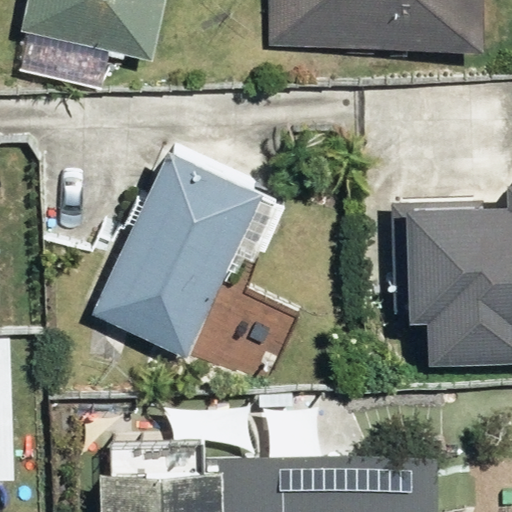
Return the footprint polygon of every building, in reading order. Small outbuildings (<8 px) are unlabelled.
[(39,0),(36,18),(169,44),(177,0),(39,0)] [(278,0),(277,33),(505,23),(505,0),(278,0)] [(272,246),(309,164),(196,112),(111,300),(204,342),(252,237),(272,246)] [(511,175),(424,178),(427,296),(449,295),(450,345),(511,343),(511,175)] [(457,511),(454,439),(91,455),(93,511),(457,511)] [(0,511),(27,511),(28,491),(0,490),(0,511)]
